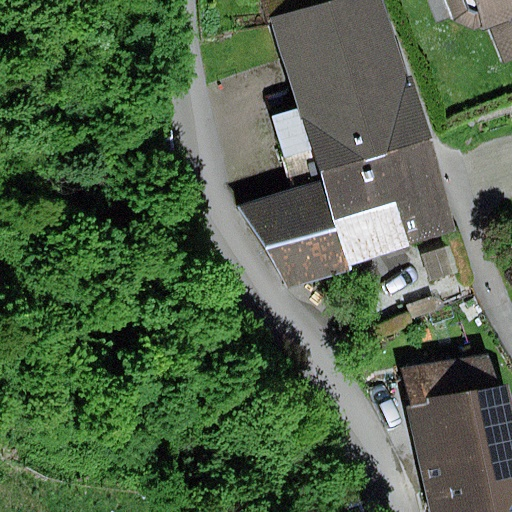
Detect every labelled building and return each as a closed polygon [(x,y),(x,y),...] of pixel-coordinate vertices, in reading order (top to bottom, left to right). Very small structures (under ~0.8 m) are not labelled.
[(260,0),(296,107),(268,116),(283,160),(315,149),(319,165),(416,135),(371,0),(260,0)] [(486,28),(500,65),(511,59),(511,0),(446,0),(454,22),(486,28)] [(350,264),(447,234),(416,135),(319,165),(325,183),(350,264)] [(350,264),(325,183),(238,208),(286,289),(351,272),(350,264)] [(448,247),(422,256),(431,283),(457,274),(448,247)] [(491,354),(402,373),(431,511),(511,511),(511,402),(508,384),(498,386),(491,354)]
